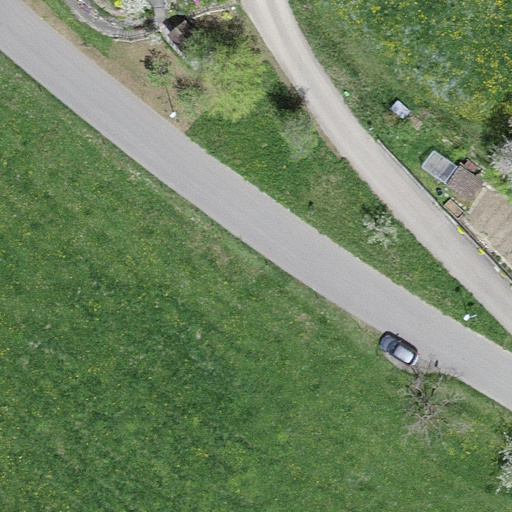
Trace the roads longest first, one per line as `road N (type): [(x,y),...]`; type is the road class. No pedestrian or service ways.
road 1 (residential): [(0,28),(318,268),(511,386)]
road 2 (track): [(270,0),(348,135),(511,312)]
